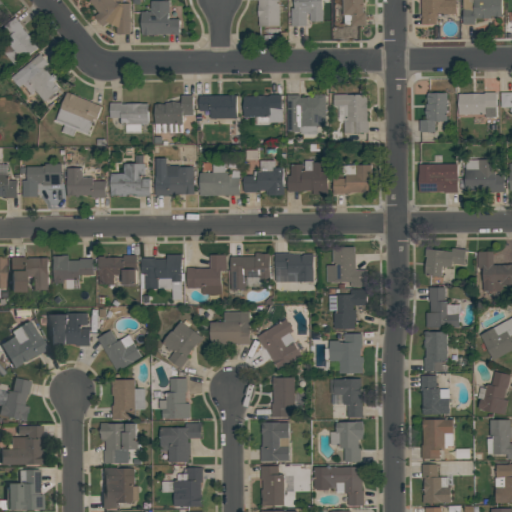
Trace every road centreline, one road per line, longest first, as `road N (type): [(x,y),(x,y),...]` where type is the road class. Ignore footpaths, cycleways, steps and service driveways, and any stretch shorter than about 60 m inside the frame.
road 1 (residential): [(393,0),(401,229),(397,511)]
road 2 (residential): [(511,226),(0,228)]
road 3 (residential): [(511,56),(89,62),(40,0)]
